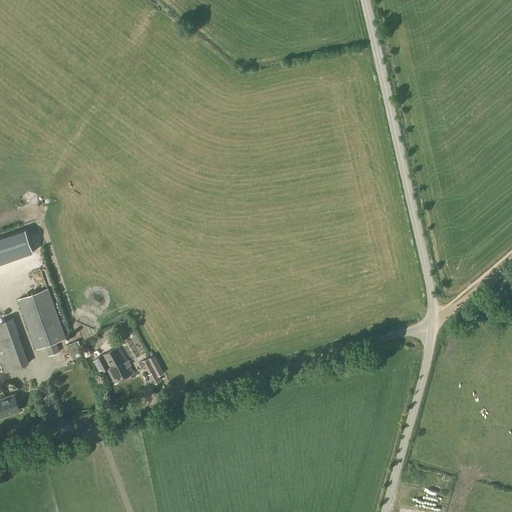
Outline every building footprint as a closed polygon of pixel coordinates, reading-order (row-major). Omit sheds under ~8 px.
[(60,352),(56,342),(66,339),(48,288),(17,299),(35,350),(45,346),(48,356),(60,352)] [(0,358),(5,372),(29,363),(12,317),(0,321),(0,358)] [(72,360),(81,357),(76,342),(67,345),(72,360)] [(134,373),(119,346),(95,359),(102,372),(107,369),(115,384),(134,373)] [(164,373),(155,355),(146,360),(138,364),(140,368),(145,366),(149,374),(148,375),(153,384),(156,383),(161,380),(159,376),(164,373)] [(0,417),(20,410),(14,395),(0,400),(0,417)]
